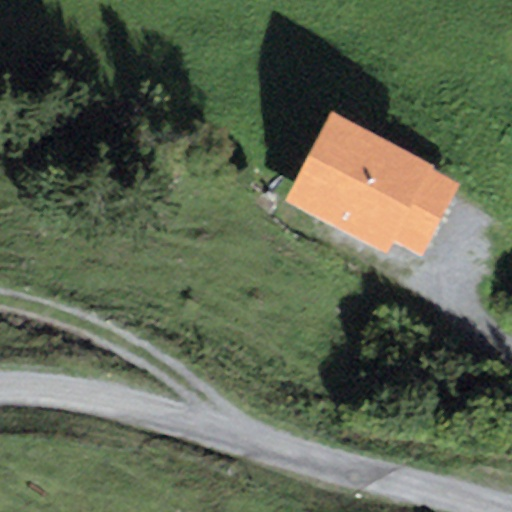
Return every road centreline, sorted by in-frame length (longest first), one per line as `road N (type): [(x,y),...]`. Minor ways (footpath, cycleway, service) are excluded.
road 1 (track): [(479,511),(92,399),(0,394)]
road 2 (track): [(0,309),(145,359),(239,438)]
